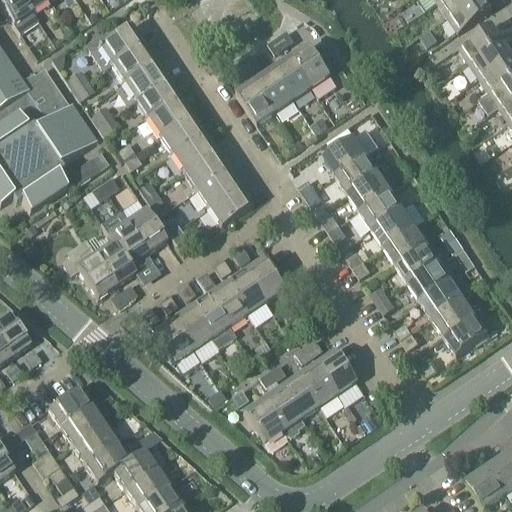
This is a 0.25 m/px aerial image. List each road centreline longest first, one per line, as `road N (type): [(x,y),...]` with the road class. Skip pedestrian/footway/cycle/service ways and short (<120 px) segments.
road 1 (unclassified): [(96,348),(288,508),(307,506),(396,446)]
road 2 (residential): [(420,431),(282,221)]
road 3 (residential): [(282,221),(265,182),(152,17)]
road 4 (unclassified): [(0,265),(96,348)]
